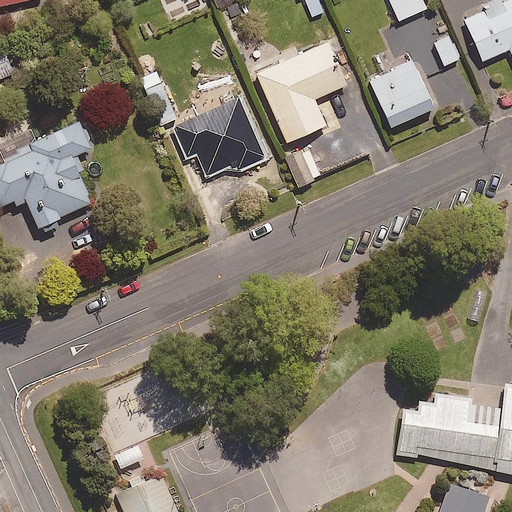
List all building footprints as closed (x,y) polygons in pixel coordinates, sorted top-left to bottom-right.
[(421,0),(389,0),(398,19),(425,7),(421,0)] [(511,0),(503,0),(502,0),(492,0),(485,3),(488,8),(464,19),(482,59),(509,47),(511,54),(511,0)] [(458,57),(448,34),(433,40),(443,64),(458,57)] [(346,83),(327,40),(256,72),(286,140),(325,123),(313,97),(346,83)] [(3,44),(0,45),(0,76),(15,70),(3,44)] [(433,105),(411,59),(369,79),(391,125),(433,105)] [(176,116),(157,69),(140,76),(160,123),(176,116)] [(263,155),(237,95),(173,123),(187,154),(196,149),(206,171),(229,161),(232,168),(263,155)] [(77,171),(83,168),(76,152),(90,145),(78,118),(35,138),(29,125),(0,138),(0,152),(3,160),(0,161),(0,203),(12,198),(15,204),(25,199),(37,224),(40,223),(43,229),(58,222),(55,216),(90,200),(77,171)] [(312,179),(299,149),(285,155),(298,186),(312,179)] [(511,466),(511,381),(510,395),(443,386),(441,402),(409,398),(403,447),(511,466)] [(144,457),(137,443),(113,454),(120,468),(144,457)] [(176,511),(159,474),(116,493),(124,511),(176,511)] [(494,511),(500,491),(450,477),(439,511),(494,511)] [(365,511),(370,510),(361,489),(327,504),(330,511),(365,511)]
